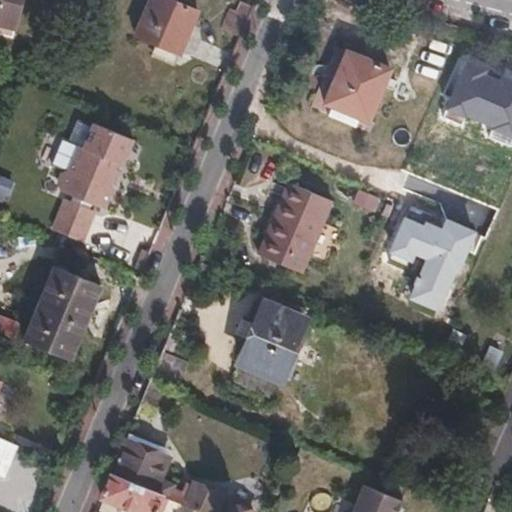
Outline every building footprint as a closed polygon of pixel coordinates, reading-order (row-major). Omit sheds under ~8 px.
[(0,0),(0,24),(12,28),(19,0),(0,0)] [(146,0),(133,38),(179,54),(195,9),(171,0),(146,0)] [(221,27),(240,35),(252,6),(238,0),(234,10),(228,8),(221,27)] [(372,120),(392,67),(349,50),(329,102),(372,120)] [(65,193),(104,209),(133,138),(99,124),(77,178),(73,177),(66,179),(63,185),(67,189),(65,193)] [(291,180),(276,218),(321,237),(336,199),(291,180)] [(321,237),(276,218),(261,254),(306,273),(321,237)] [(99,284),(51,266),(22,339),(70,358),(99,284)] [(283,377),(307,318),(268,301),(243,360),(247,363),(240,380),(271,393),(278,376),(283,377)] [(174,448),(131,430),(127,440),(170,457),(174,448)] [(0,471),(11,445),(0,440),(0,471)] [(170,457),(127,440),(112,474),(171,498),(204,511),(263,511),(227,496),(226,492),(195,479),(189,490),(162,476),(170,457)] [(164,511),(171,498),(112,474),(103,496),(141,511),(164,511)] [(350,511),(401,511),(405,504),(359,488),(350,511)]
